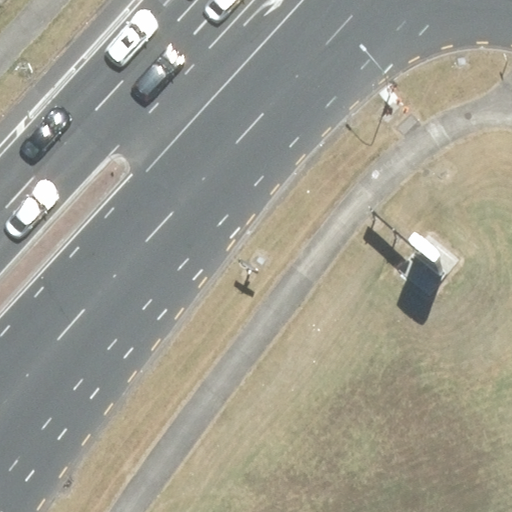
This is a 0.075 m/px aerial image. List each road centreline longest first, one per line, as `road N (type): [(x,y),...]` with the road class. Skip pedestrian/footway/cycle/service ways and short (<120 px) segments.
road 1 (primary): [(366,0),(192,186),(0,411)]
road 2 (primary): [(0,211),(191,0)]
